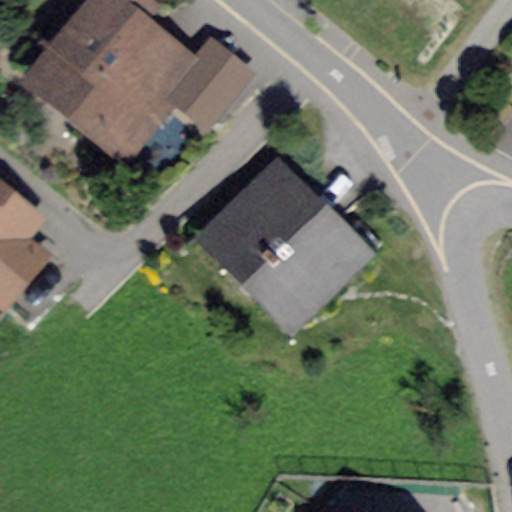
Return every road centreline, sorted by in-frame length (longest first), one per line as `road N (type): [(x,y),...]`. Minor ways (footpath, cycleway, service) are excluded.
road 1 (residential): [(431,182),(511,465)]
road 2 (residential): [(237,0),(304,49),(431,182)]
